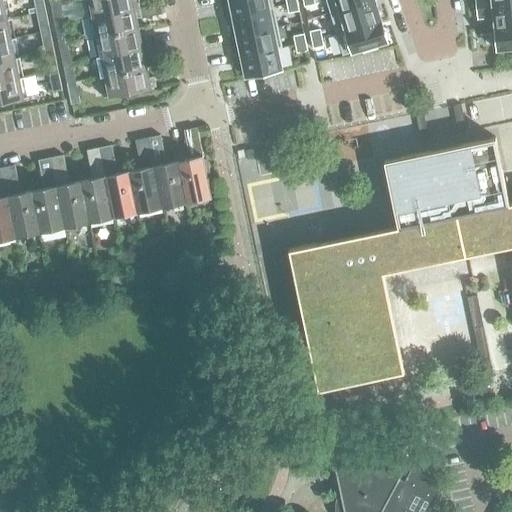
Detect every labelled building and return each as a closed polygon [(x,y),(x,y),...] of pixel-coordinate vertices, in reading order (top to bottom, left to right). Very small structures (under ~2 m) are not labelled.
[(9,0),(0,0),(0,20),(13,17),(9,0)] [(46,10),(43,0),(33,0),(36,12),(46,10)] [(85,0),(89,19),(141,8),(139,0),(85,0)] [(229,0),(233,16),(274,7),(272,0),(229,0)] [(335,0),(337,11),(372,0),(335,0)] [(381,20),(375,0),(372,0),(337,11),(340,32),(381,20)] [(300,11),(298,2),(287,4),(289,13),(300,11)] [(511,3),(477,7),(479,18),(494,16),(495,27),(511,24),(511,3)] [(61,4),(51,6),(55,26),(65,24),(61,4)] [(233,16),(237,36),(274,28),(270,9),(274,8),(274,7),(233,16)] [(143,18),(141,8),(89,19),(93,38),(140,29),(138,19),(143,18)] [(46,10),(36,12),(41,32),(50,30),(46,10)] [(0,40),(17,37),(13,17),(0,20),(0,40)] [(340,32),(343,55),(388,42),(381,20),(340,32)] [(65,24),(55,26),(59,45),(69,43),(65,24)] [(511,24),(495,27),(498,49),(511,47),(511,24)] [(278,48),(274,28),(237,36),(241,56),(278,48)] [(142,38),(140,29),(93,38),(97,57),(149,47),(147,37),(142,38)] [(310,31),(312,40),(322,38),(321,29),(310,31)] [(50,30),(41,32),(45,51),(54,49),(50,30)] [(294,36),(295,44),(306,42),(304,33),(294,36)] [(17,37),(0,40),(0,60),(21,56),(17,37)] [(324,46),(322,38),(312,40),(313,48),(324,46)] [(308,51),(306,42),(295,44),(297,53),(308,51)] [(73,62),(69,43),(59,45),(63,64),(73,62)] [(151,56),(149,47),(97,57),(101,77),(148,67),(145,57),(151,56)] [(282,69),(278,48),(241,56),(246,77),(282,69)] [(58,69),(54,49),(45,51),(49,71),(58,69)] [(0,80),(25,76),(21,56),(0,60),(0,80)] [(73,62),(63,64),(67,84),(77,82),(73,62)] [(148,67),(101,77),(105,97),(157,86),(155,76),(150,78),(148,67)] [(58,69),(49,71),(53,92),(63,90),(58,69)] [(25,76),(0,80),(0,102),(29,96),(25,76)] [(81,103),(77,82),(67,84),(72,105),(81,103)] [(178,160),(187,203),(212,198),(198,128),(184,130),(190,157),(178,160)] [(187,203),(178,160),(167,162),(162,135),(149,138),(164,208),(187,203)] [(511,201),(509,202),(496,137),(385,160),(398,225),(289,248),(319,390),(404,372),(384,273),(431,263),(511,245),(511,201)] [(164,208),(149,138),(137,140),(142,167),(131,170),(140,213),(164,208)] [(114,145),(101,148),(115,218),(140,213),(131,170),(119,172),(114,145)] [(93,177),(82,180),(91,223),(115,218),(101,148),(87,150),(93,177)] [(91,223),(82,180),(71,182),(65,155),(52,158),(66,228),(91,223)] [(44,187),(33,190),(42,233),(66,228),(52,158),(39,160),(44,187)] [(42,233),(33,190),(22,192),(16,165),(3,168),(18,238),(42,233)] [(0,241),(18,238),(3,168),(0,168),(0,241)] [(23,274),(31,273),(41,271),(40,267),(26,270),(23,264),(21,264),(23,274)] [(490,357),(477,295),(467,297),(480,359),(490,357)] [(337,498),(338,511),(428,511),(443,485),(411,468),(405,479),(399,476),(396,481),(390,478),(384,476),(378,474),(371,472),(364,471),(358,471),(351,471),(344,472),(338,473),(336,467),(335,467),(342,497),(338,498),(337,498)]
